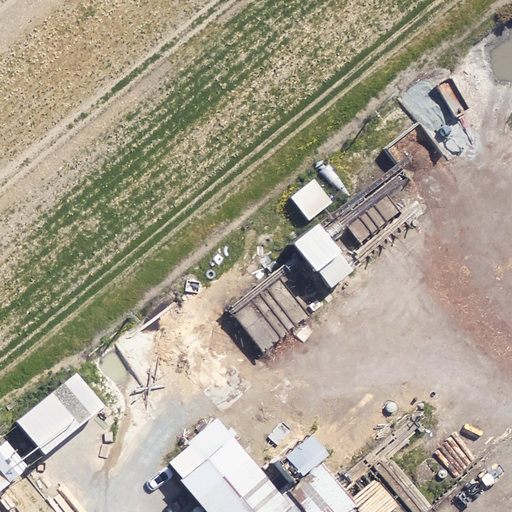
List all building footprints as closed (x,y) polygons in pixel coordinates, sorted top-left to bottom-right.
[(328,205),(308,180),(286,198),(306,222),(328,205)] [(283,249),(306,276),(308,274),(323,293),(345,274),(307,229),(283,249)] [(303,318),(274,284),(234,318),(263,352),(303,318)] [(97,407),(71,377),(13,426),(38,456),(97,407)] [(291,506),(229,431),(173,477),(202,511),(342,511),(319,484),(291,506)] [(318,458),(298,436),(274,459),(293,480),(318,458)] [(0,511),(1,511),(37,483),(5,443),(0,447),(0,511)]
